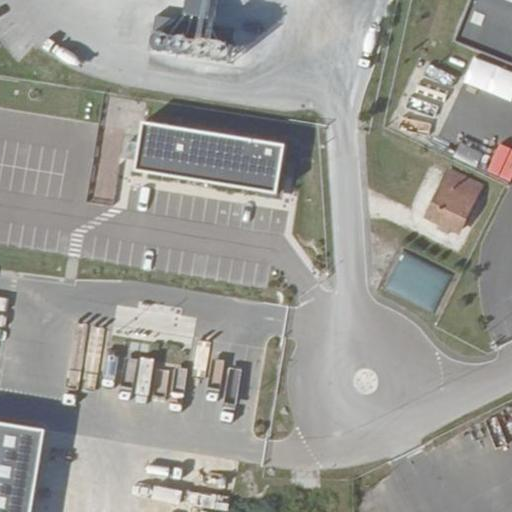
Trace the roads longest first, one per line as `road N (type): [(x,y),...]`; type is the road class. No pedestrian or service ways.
road 1 (unclassified): [(362,339),(338,106)]
road 2 (unclassified): [(362,339),(324,362),(325,407),(367,428),(383,424),(405,401)]
